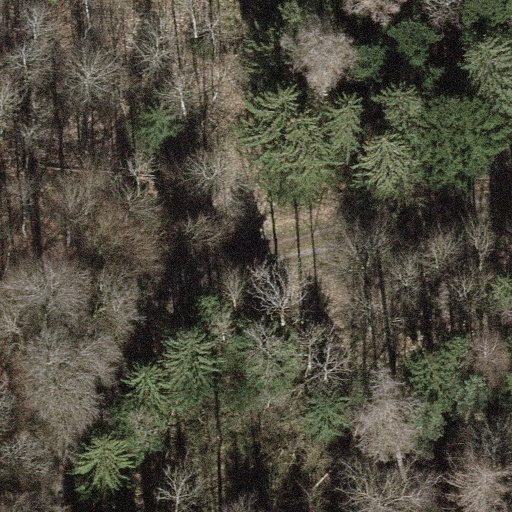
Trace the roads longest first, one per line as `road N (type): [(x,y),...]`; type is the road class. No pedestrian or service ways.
road 1 (track): [(0,323),(176,276),(511,214)]
road 2 (track): [(39,511),(69,421),(176,276)]
